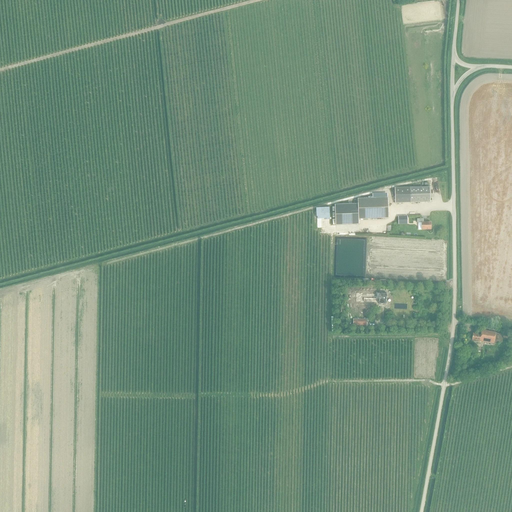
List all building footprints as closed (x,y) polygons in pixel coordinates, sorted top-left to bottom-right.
[(396,188),(396,203),(430,202),(430,187),(396,188)] [(358,204),(358,219),(388,218),(388,198),(358,199),(358,204)] [(336,225),(358,224),(358,219),(358,204),(335,205),(336,225)] [(328,216),(308,216),(307,251),(328,251),(328,216)] [(431,222),(423,222),(423,219),(417,219),(417,223),(421,223),(421,230),(431,230),(431,222)] [(377,304),(377,293),(355,292),(355,303),(377,304)] [(377,293),(377,304),(386,304),(387,293),(377,293)] [(490,339),(498,340),(499,333),(495,333),(496,333),(481,330),(481,334),(473,333),(472,340),(475,340),(475,341),(489,343),(490,339)]
